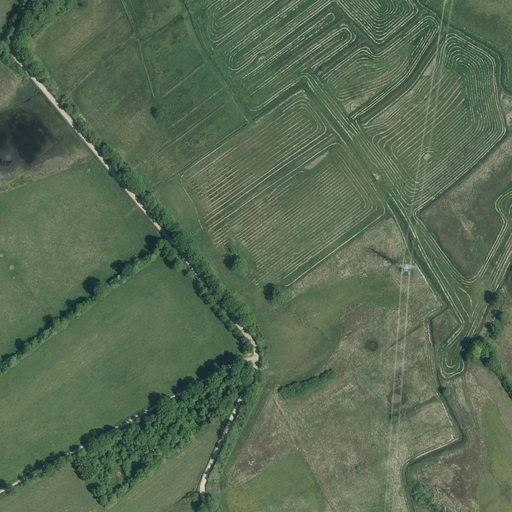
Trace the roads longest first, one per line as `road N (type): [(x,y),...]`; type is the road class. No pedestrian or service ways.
road 1 (track): [(338,133),(399,222),(442,305),(426,315),(431,361),(457,437),(402,466),(409,511)]
road 2 (track): [(33,0),(13,55),(225,308),(255,357)]
road 3 (track): [(255,357),(0,493)]
road 4 (track): [(255,357),(203,483),(208,511)]
